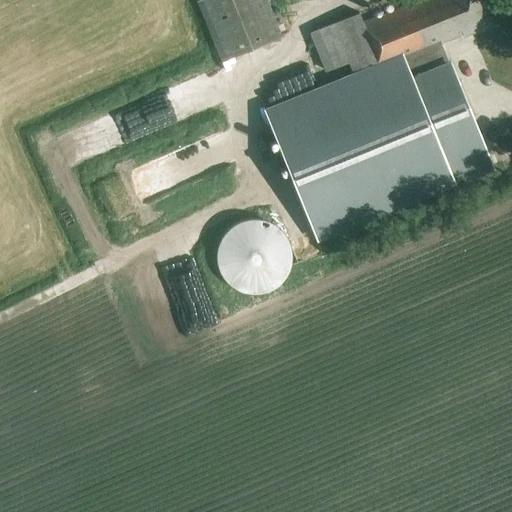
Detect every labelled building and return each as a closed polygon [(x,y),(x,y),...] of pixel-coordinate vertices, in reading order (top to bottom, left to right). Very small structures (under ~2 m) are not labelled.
[(220,61),(282,36),(266,0),(199,0),(195,2),(220,61)] [(355,75),(303,96),(265,112),(315,237),(488,166),(439,44),(462,34),(463,37),(476,32),(475,29),(486,25),(476,0),(417,0),(362,22),(358,13),(335,23),(320,30),(334,68),(350,62),(355,75)] [(143,164),(149,187),(199,174),(193,151),(143,164)] [(204,276),(212,303),(262,290),(259,278),(278,273),(268,234),(256,237),(254,229),(243,232),(248,253),(217,261),(219,272),(204,276)] [(179,313),(200,306),(174,239),(154,247),(179,313)]
